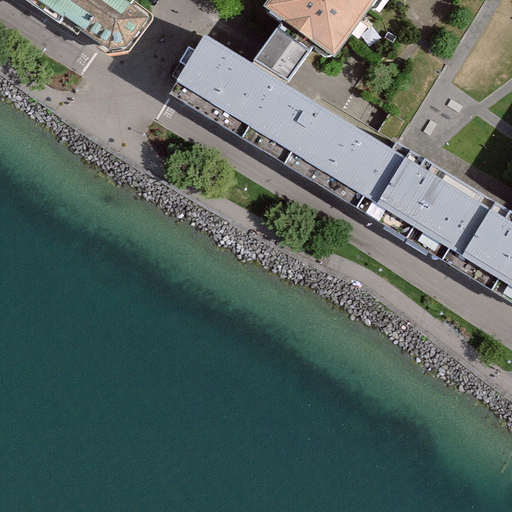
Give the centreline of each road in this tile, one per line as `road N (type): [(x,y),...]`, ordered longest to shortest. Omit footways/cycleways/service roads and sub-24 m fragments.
road 1 (residential): [(128,99),(341,220),(511,331)]
road 2 (residential): [(0,17),(128,99)]
